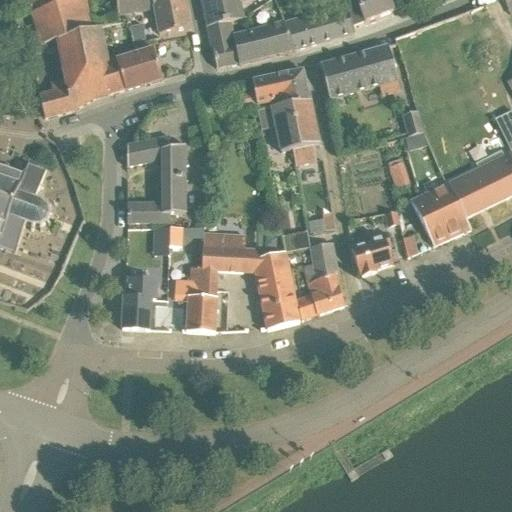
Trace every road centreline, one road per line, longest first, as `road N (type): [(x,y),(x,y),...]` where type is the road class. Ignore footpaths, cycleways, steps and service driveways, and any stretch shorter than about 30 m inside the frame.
road 1 (residential): [(47,426),(163,447),(261,438),(344,408),(511,304)]
road 2 (residential): [(77,360),(236,362),(358,327)]
road 3 (residential): [(358,327),(310,61)]
road 4 (residential): [(77,360),(108,229),(113,108)]
road 5 (residential): [(310,61),(471,0)]
road 6 (residential): [(358,327),(511,255)]
